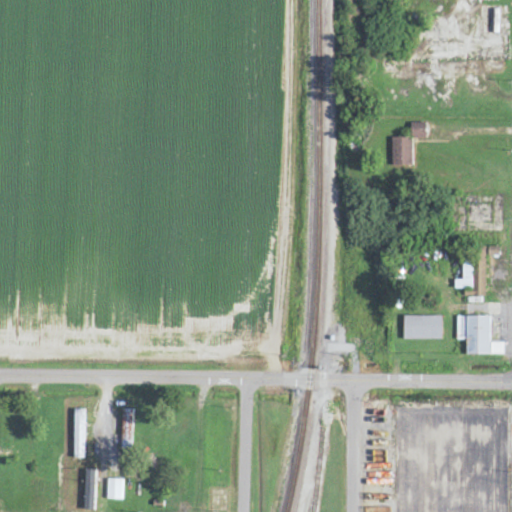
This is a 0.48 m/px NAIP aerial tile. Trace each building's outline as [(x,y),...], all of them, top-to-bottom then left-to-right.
[(425,139),(425,123),(410,124),(411,139),(425,139)] [(412,139),(391,139),(392,167),(412,166),(412,139)] [(472,290),(472,258),(462,258),(463,281),(454,281),(455,290),(472,290)] [(441,317),(403,317),(403,341),(442,340),(441,317)] [(456,340),(466,340),(465,355),(502,356),(502,346),(490,346),(490,318),(457,317),(456,340)] [(392,511),(392,409),(365,409),(365,511),(392,511)] [(133,410),(122,410),(121,448),(132,449),(133,410)] [(94,510),(95,470),(85,470),(84,510),(94,510)] [(123,480),(107,479),(107,500),(123,500),(123,480)]
